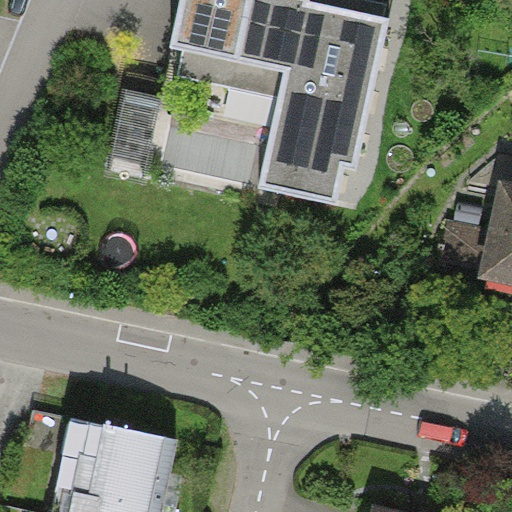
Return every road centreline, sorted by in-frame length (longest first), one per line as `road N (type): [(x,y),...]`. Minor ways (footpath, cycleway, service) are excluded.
road 1 (residential): [(0,336),(280,399)]
road 2 (residential): [(280,399),(511,446)]
road 3 (residential): [(0,144),(56,0)]
